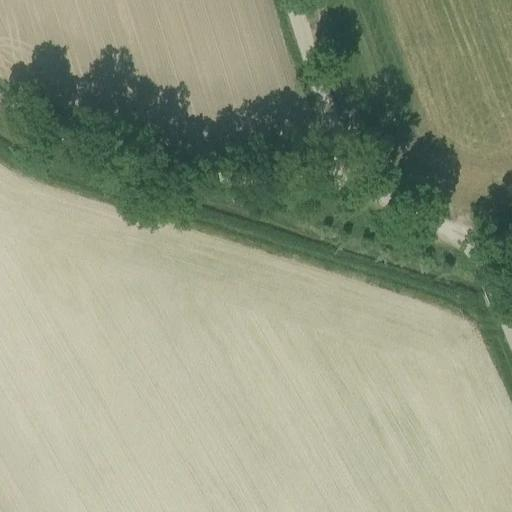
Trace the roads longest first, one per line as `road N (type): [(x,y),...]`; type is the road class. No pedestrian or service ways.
road 1 (unclassified): [(355,175),(208,179),(118,157),(0,107)]
road 2 (unclassified): [(355,175),(386,200),(464,238),(511,340)]
road 3 (unclassified): [(290,0),(355,175)]
